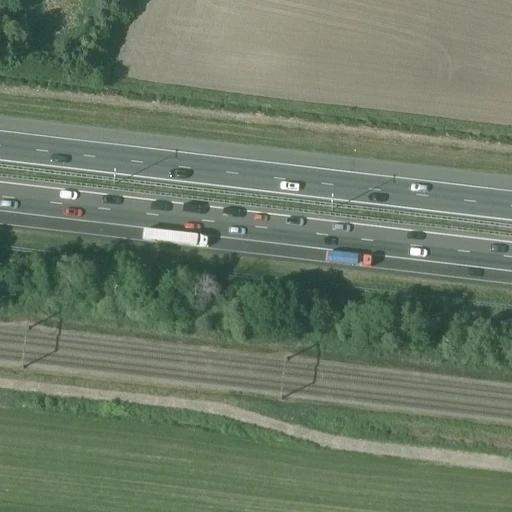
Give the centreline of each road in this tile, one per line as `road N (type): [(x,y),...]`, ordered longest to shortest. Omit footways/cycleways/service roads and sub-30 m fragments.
road 1 (track): [(0,382),(198,407),(336,444),(511,466)]
road 2 (motorway): [(0,196),(511,257)]
road 3 (motorway): [(511,205),(0,145)]
